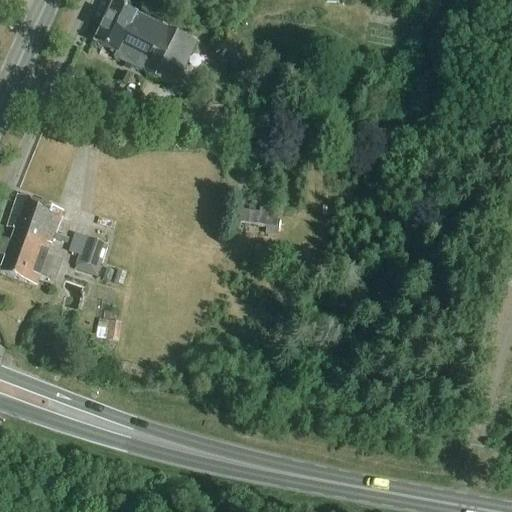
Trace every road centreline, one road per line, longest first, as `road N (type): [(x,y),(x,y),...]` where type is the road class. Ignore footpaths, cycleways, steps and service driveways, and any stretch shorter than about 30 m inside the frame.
road 1 (primary): [(110,429),(270,474),(482,511)]
road 2 (primary): [(110,429),(0,374)]
road 3 (secondary): [(0,110),(49,0)]
